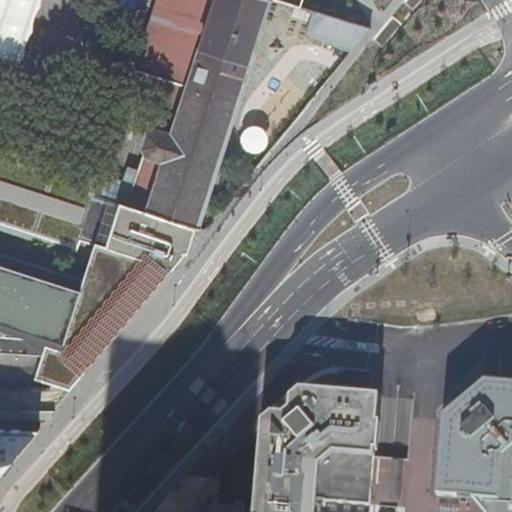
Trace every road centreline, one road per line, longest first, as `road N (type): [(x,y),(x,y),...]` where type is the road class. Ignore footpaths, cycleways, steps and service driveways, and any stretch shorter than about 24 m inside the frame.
road 1 (primary): [(464,117),(318,219),(214,351),(60,511)]
road 2 (primary): [(98,511),(314,292),(469,181)]
